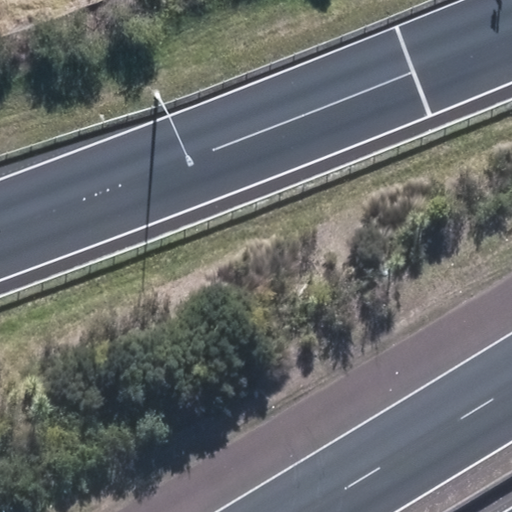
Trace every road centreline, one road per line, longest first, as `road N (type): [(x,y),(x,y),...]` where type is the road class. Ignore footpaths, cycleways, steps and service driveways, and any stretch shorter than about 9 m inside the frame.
road 1 (motorway): [(0,198),(511,0)]
road 2 (motorway): [(307,511),(511,387)]
